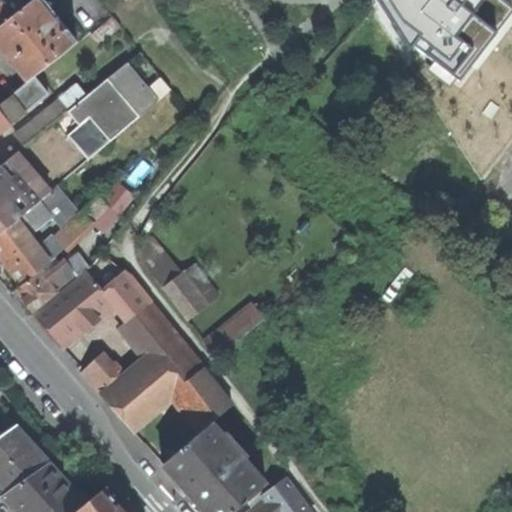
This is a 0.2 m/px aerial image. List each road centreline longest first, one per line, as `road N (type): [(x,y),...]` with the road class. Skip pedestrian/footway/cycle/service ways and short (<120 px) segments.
road 1 (track): [(320,511),(126,245),(130,229),(277,53),(342,0)]
road 2 (tertiary): [(157,511),(0,318)]
